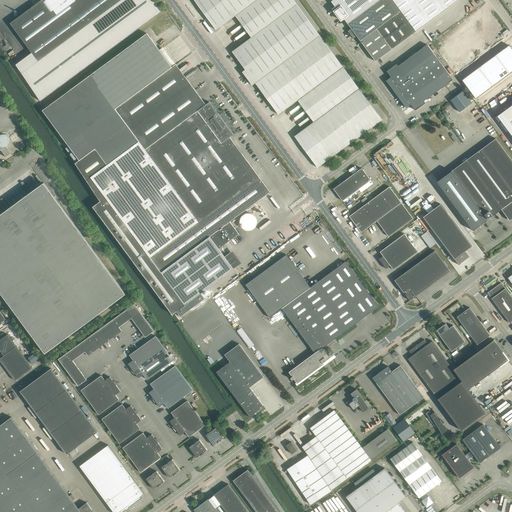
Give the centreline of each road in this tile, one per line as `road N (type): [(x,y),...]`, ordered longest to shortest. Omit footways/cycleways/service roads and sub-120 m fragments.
road 1 (unclassified): [(198,479),(409,323)]
road 2 (unclassified): [(310,189),(396,121),(310,0)]
road 3 (unclassified): [(310,189),(170,0)]
road 4 (unclassified): [(409,323),(310,189)]
road 5 (unclassified): [(198,479),(108,354)]
road 6 (unknown): [(396,121),(436,170),(486,131)]
